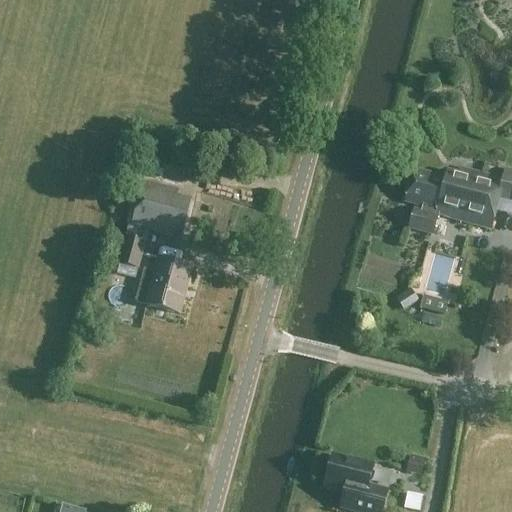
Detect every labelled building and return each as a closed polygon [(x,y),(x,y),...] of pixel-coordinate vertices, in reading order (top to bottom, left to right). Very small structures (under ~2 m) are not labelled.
[(489,230),(496,199),(511,202),(511,171),(502,170),(499,182),(456,173),(454,178),(443,175),(441,181),(410,174),(403,206),(420,210),(419,216),(413,214),(409,232),(430,237),(435,217),(489,230)] [(128,229),(181,243),(193,201),(177,198),(179,191),(142,182),(128,229)] [(509,234),(511,221),(511,207),(504,205),(497,231),(509,234)] [(138,272),(145,244),(124,238),(117,266),(138,272)] [(158,260),(154,273),(144,270),(135,304),(178,316),(191,269),(158,260)] [(410,457),(406,473),(420,477),(424,461),(410,457)] [(346,511),(350,511),(382,511),(387,494),(368,489),(373,469),(331,458),(324,487),(344,492),(339,509),(346,511)]
